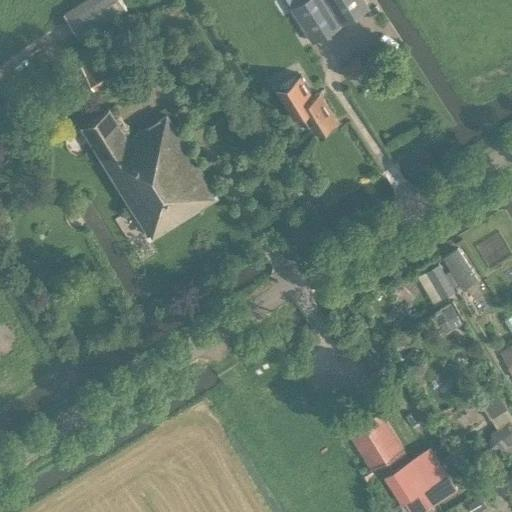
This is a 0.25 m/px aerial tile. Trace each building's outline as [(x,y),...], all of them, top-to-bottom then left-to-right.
[(79,37),(127,6),(123,0),(82,0),(63,13),(79,37)] [(312,42),(370,5),(366,0),(300,0),(290,6),(312,42)] [(96,92),(127,75),(112,48),(81,65),(96,92)] [(366,67),(359,56),(342,67),(349,77),(366,67)] [(302,73),(277,88),(294,116),(303,111),(316,132),(337,119),(320,90),(314,94),(302,73)] [(110,105),(81,124),(150,235),(218,193),(167,111),(128,135),(110,105)] [(438,262),(426,270),(433,280),(442,296),(455,289),(452,285),(457,282),(460,287),(475,277),(458,249),(443,258),(451,272),(446,275),(438,262)] [(441,334),(462,323),(452,305),(431,316),(441,334)] [(405,345),(416,338),(410,328),(399,335),(405,345)] [(511,343),(500,350),(508,366),(507,367),(511,375),(511,343)] [(408,368),(415,378),(423,373),(416,363),(408,368)] [(490,418),(506,408),(496,391),(480,401),(490,418)] [(378,477),(384,473),(401,500),(404,499),(412,511),(421,511),(458,489),(430,444),(409,457),(403,447),(404,447),(380,409),(348,429),(378,477)] [(511,423),(510,420),(491,433),(502,449),(504,448),(511,442),(511,423)] [(363,475),(368,483),(376,477),(372,470),(363,475)] [(481,496),(468,503),(473,511),(476,511),(487,506),(481,496)]
